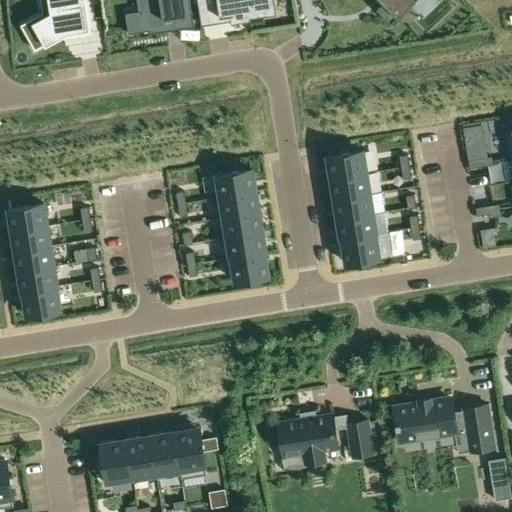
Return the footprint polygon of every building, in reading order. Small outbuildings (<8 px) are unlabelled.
[(22,27),(35,50),(65,33),(71,32),(71,36),(91,33),(86,0),(50,0),(52,11),(22,27)] [(139,0),(141,11),(126,13),(129,33),(166,27),(165,19),(193,14),(190,0),(139,0)] [(197,0),(202,25),(204,25),(201,9),(218,6),(220,16),(234,14),(235,19),(248,17),(249,19),(251,19),(250,14),(274,10),(271,0),(197,0)] [(379,0),(373,6),(391,24),(416,0),(379,0)] [(363,151),(328,156),(331,179),(367,173),(363,151)] [(408,154),(400,156),(401,167),(410,166),(408,154)] [(492,156),(480,158),(481,166),(493,164),(492,156)] [(480,158),(468,160),(470,168),(481,166),(480,158)] [(410,166),(401,167),(403,179),(411,178),(410,166)] [(253,169),(217,175),(221,197),(256,191),(253,169)] [(367,173),(331,179),(335,199),(370,193),(367,173)] [(184,191),(176,192),(178,204),(186,203),(184,191)] [(256,191),(221,197),(224,217),(260,211),(256,191)] [(370,193),(335,199),(338,219),(374,213),(370,193)] [(414,195),(406,196),(408,208),(416,206),(414,195)] [(45,203),(9,209),(12,231),(48,225),(45,203)] [(186,203),(178,204),(180,216),(188,214),(186,203)] [(500,204),(488,205),(489,214),(489,218),(502,216),(500,204)] [(488,205),(476,207),(477,215),(489,214),(488,205)] [(89,207),(81,208),(83,220),(91,218),(89,207)] [(260,211),(224,217),(227,237),(263,231),(260,211)] [(374,213),(338,219),(341,239),(377,233),(374,213)] [(417,215),(409,216),(411,228),(419,226),(417,215)] [(91,218),(83,220),(84,231),(93,230),(91,218)] [(48,225),(12,231),(16,251),(51,245),(48,225)] [(419,226),(411,228),(413,239),(421,238),(419,226)] [(191,231),(183,232),(185,244),(193,243),(191,231)] [(263,231),(227,237),(230,257),(266,252),(263,231)] [(377,233),(341,239),(345,262),(381,256),(377,233)] [(51,245),(16,251),(19,271),(55,266),(51,245)] [(95,247),(87,248),(89,260),(97,258),(95,247)] [(194,251),(186,253),(188,264),(196,263),(194,251)] [(266,252),(230,257),(234,280),(270,274),(266,252)] [(196,263),(188,264),(190,276),(198,275),(196,263)] [(55,266),(19,271),(22,292),(58,286),(55,266)] [(99,267),(91,268),(92,280),(101,279),(99,267)] [(101,279),(92,280),(94,292),(102,290),(101,279)] [(58,286),(22,292),(26,314),(62,308),(58,286)] [(420,403),(395,407),(398,421),(396,421),(397,426),(398,426),(401,440),(456,431),(456,429),(467,427),(471,451),(495,447),(487,404),(464,407),(464,410),(453,412),(451,398),(430,401),(430,397),(428,398),(429,401),(421,402),(421,399),(419,399),(420,403)] [(333,413),(278,422),(284,457),(304,453),(306,463),(326,459),(324,450),(339,448),(333,413)] [(369,419),(346,422),(352,457),(374,453),(369,419)] [(199,427),(174,431),(182,478),(207,474),(203,451),(201,439),(199,427)] [(174,431),(150,435),(157,477),(180,474),(181,478),(182,478),(174,431)] [(150,435),(127,438),(134,481),(157,477),(150,435)] [(217,436),(201,439),(203,451),(219,449),(217,436)] [(127,438),(102,443),(109,485),(134,481),(127,438)] [(489,459),(491,473),(507,471),(504,457),(489,459)] [(6,458),(0,459),(0,507),(13,506),(6,458)] [(185,499),(173,502),(174,510),(187,507),(185,499)]
